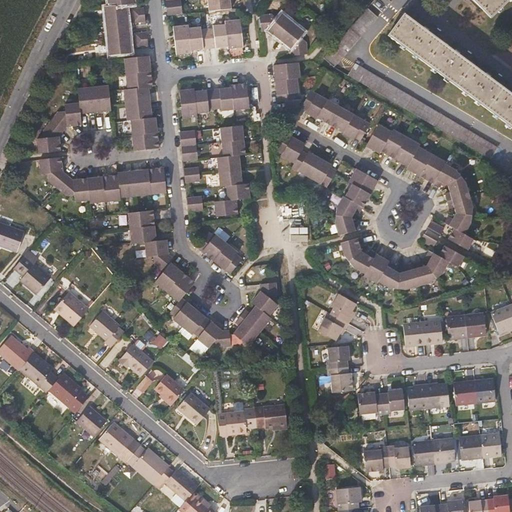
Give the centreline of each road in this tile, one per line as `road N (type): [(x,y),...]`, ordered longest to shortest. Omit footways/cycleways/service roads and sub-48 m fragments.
road 1 (residential): [(0,298),(206,472),(242,483),(290,478)]
road 2 (residential): [(166,72),(258,63),(262,104),(397,181)]
road 3 (residential): [(511,153),(370,61),(367,43),(406,0)]
road 4 (residential): [(0,137),(68,0)]
road 5 (residential): [(397,181),(375,219),(380,235),(412,246),(432,202)]
road 6 (residential): [(379,490),(511,472)]
road 7 (residential): [(173,153),(183,249),(212,271)]
road 8 (residential): [(379,368),(507,355)]
